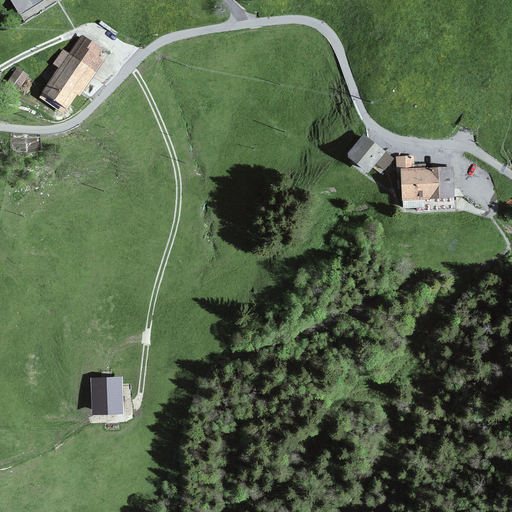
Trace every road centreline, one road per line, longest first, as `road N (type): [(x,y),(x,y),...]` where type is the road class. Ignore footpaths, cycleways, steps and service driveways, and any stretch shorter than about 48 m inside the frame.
road 1 (track): [(0,67),(81,29),(100,31),(133,60),(178,181),(140,397),(131,416),(82,426)]
road 2 (unclassified): [(457,145),(381,131),(362,112),(336,40),(297,19),(167,37),(74,118),(47,127),(0,125)]
